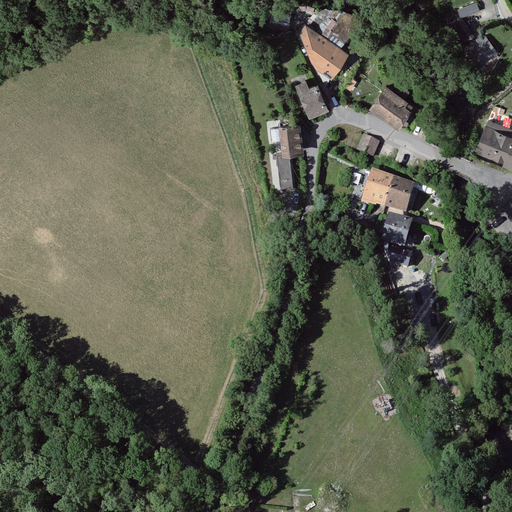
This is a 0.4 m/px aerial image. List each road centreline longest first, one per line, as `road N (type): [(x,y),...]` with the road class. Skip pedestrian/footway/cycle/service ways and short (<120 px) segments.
road 1 (track): [(0,58),(97,16),(161,13),(199,33),(253,187),(275,283),(203,476)]
road 2 (unclassified): [(205,511),(288,299),(314,142),(324,126),(349,115),(511,186)]
road 3 (track): [(217,489),(123,404),(0,319)]
road 4 (track): [(488,511),(401,268)]
